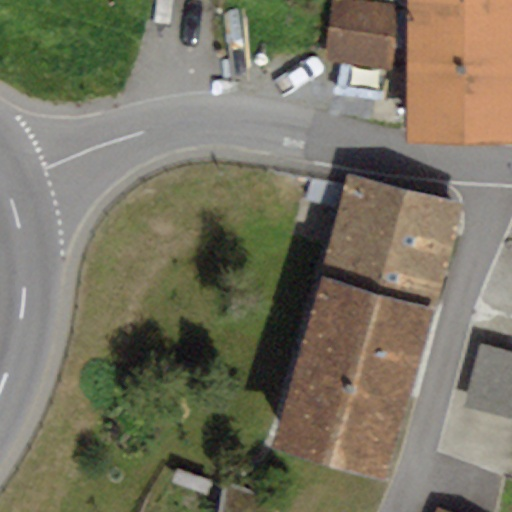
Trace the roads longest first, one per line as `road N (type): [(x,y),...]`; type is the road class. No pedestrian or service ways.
road 1 (residential): [(500,166),(218,118),(161,125),(4,180)]
road 2 (unclassified): [(500,166),(399,511)]
road 3 (tertiary): [(0,402),(30,283),(4,180)]
